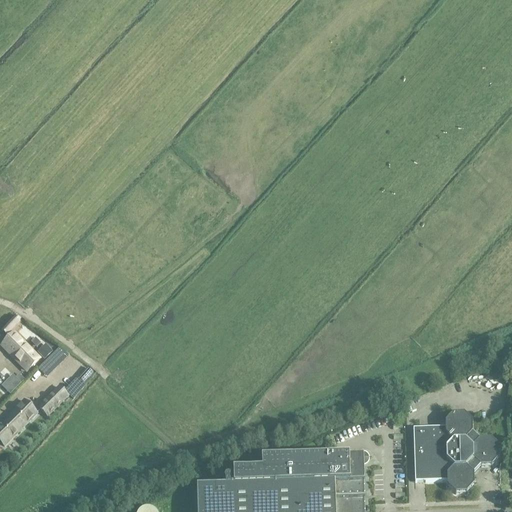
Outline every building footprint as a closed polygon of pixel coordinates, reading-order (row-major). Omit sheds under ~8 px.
[(14,318),(1,331),(6,336),(19,322),(14,318)] [(14,335),(2,347),(26,371),(38,359),(14,335)] [(53,353),(45,346),(37,354),(44,362),(53,353)] [(10,373),(14,379),(19,376),(16,370),(10,373)] [(69,393),(74,397),(92,378),(87,374),(69,393)] [(68,379),(62,382),(64,389),(71,387),(68,379)] [(60,385),(39,407),(49,418),(71,396),(60,385)] [(24,402),(0,425),(0,442),(4,447),(37,415),(24,402)] [(499,460),(499,448),(490,441),(479,441),(472,434),(472,423),(463,415),(452,416),(445,424),(445,429),(413,430),(414,484),(447,483),(447,487),(455,495),(466,495),(474,487),(473,475),(480,468),(491,468),(499,460)] [(225,487),(225,490),(196,491),(197,511),(364,511),(363,464),(358,459),(261,462),(261,471),(260,473),(233,474),(233,481),(230,481),(228,480),(226,481),(224,482),(224,485),(225,487)]
